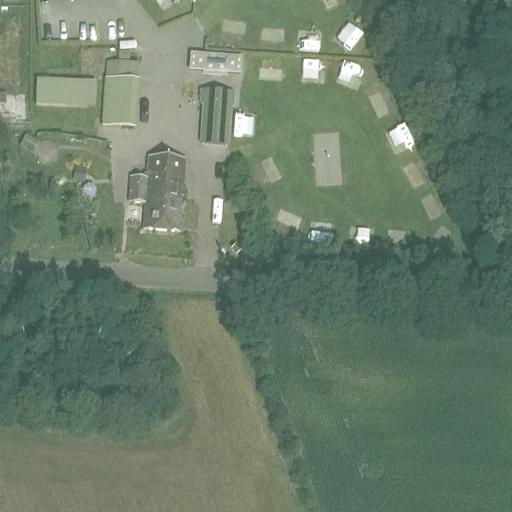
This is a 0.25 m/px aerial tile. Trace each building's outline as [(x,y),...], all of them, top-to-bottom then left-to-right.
[(159,0),(166,13),(186,2),(184,0),(159,0)] [(338,0),(327,0),(335,14),(344,9),(338,0)] [(230,37),(250,38),(251,27),(231,26),(230,37)] [(269,46),(289,47),(290,34),(270,33),(269,46)] [(305,40),(303,53),(324,56),(326,43),(305,40)] [(240,76),(241,59),(189,54),(187,72),(202,73),(202,77),(226,79),(226,75),(240,76)] [(264,81),(285,82),(286,59),(265,59),(264,81)] [(308,61),(307,83),(327,83),(328,62),(308,61)] [(361,89),(366,68),(347,64),(342,84),(361,89)] [(133,81),(134,68),(110,67),(109,79),(104,79),(101,128),(136,131),(139,82),(133,81)] [(49,102),(96,103),(96,80),(50,79),(49,102)] [(394,91),(376,98),(385,119),(403,112),(394,91)] [(231,108),(232,94),(201,92),(200,104),(201,105),(199,146),(228,148),(230,108),(231,108)] [(3,121),(28,120),(27,103),(2,105),(3,121)] [(255,138),(256,117),(235,116),(235,138),(255,138)] [(392,157),(417,146),(408,128),(384,139),(392,157)] [(265,187),(285,177),(275,156),(255,166),(265,187)] [(182,198),(185,161),(149,159),(147,180),(131,179),(129,204),(145,205),(143,232),(180,234),(182,206),(186,206),(186,198),(182,198)] [(296,231),(301,217),(285,212),(280,226),(296,231)] [(236,243),(231,248),(237,254),(242,249),(236,243)]
